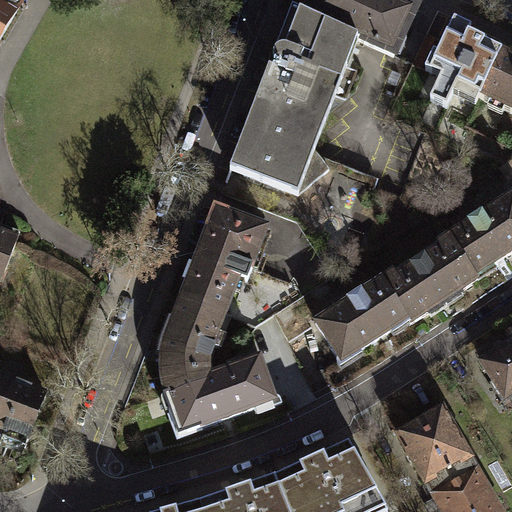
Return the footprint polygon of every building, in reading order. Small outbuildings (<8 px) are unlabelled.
[(0,0),(0,33),(17,5),(19,0),(0,0)] [(392,58),(413,12),(387,0),(311,0),(315,1),(307,18),(358,42),(392,58)] [(230,171),(298,197),(329,171),(315,153),(358,42),(307,18),(292,11),(285,31),(292,34),(286,52),(282,52),(279,53),(277,54),(275,56),(274,58),(273,60),(273,65),(274,68),(276,70),(280,72),(279,75),(269,71),(230,171)] [(479,99),(500,54),(468,39),(471,32),(454,24),(439,58),(434,56),(425,75),(441,82),(431,105),(448,112),(458,89),(479,99)] [(511,58),(500,54),(479,99),(511,114),(511,58)] [(474,278),(511,253),(511,195),(447,237),(474,278)] [(181,299),(226,316),(239,281),(247,284),(268,230),(214,210),(181,299)] [(0,280),(2,281),(20,232),(0,225),(0,280)] [(476,281),(474,278),(447,237),(437,243),(440,249),(395,278),(392,273),(380,281),(407,321),(409,324),(476,281)] [(340,364),(407,321),(380,281),(314,323),(340,364)] [(165,394),(209,378),(208,361),(219,331),(225,334),(231,318),(226,316),(181,299),(163,345),(161,360),(161,373),(162,385),(165,394)] [(511,393),(511,344),(511,343),(481,361),(504,398),(511,393)] [(209,378),(165,394),(170,408),(166,410),(177,438),(276,403),(261,359),(209,378)] [(25,447),(47,394),(0,375),(0,447),(0,448),(4,439),(25,447)] [(397,435),(424,481),(468,456),(441,409),(397,435)] [(362,511),(382,504),(349,444),(274,479),(287,511),(362,511)] [(424,481),(441,511),(500,511),(468,456),(424,481)] [(287,511),(274,479),(199,505),(201,511),(287,511)]
